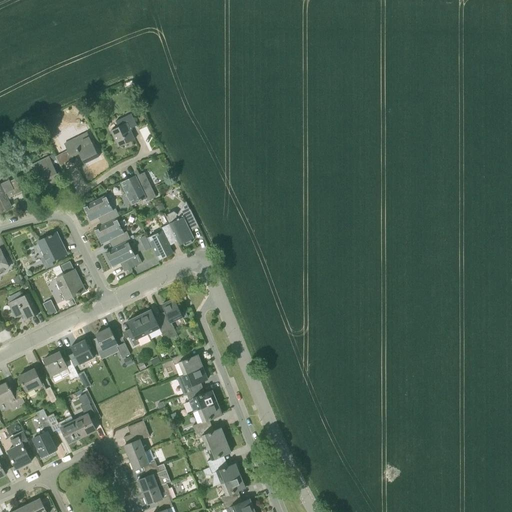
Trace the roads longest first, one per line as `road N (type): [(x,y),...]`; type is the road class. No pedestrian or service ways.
road 1 (residential): [(277,511),(200,316),(217,297)]
road 2 (residential): [(312,511),(217,297)]
road 3 (residential): [(107,302),(195,261),(217,297)]
road 4 (residential): [(45,473),(103,448),(132,511)]
road 5 (residential): [(51,215),(114,169),(156,151)]
